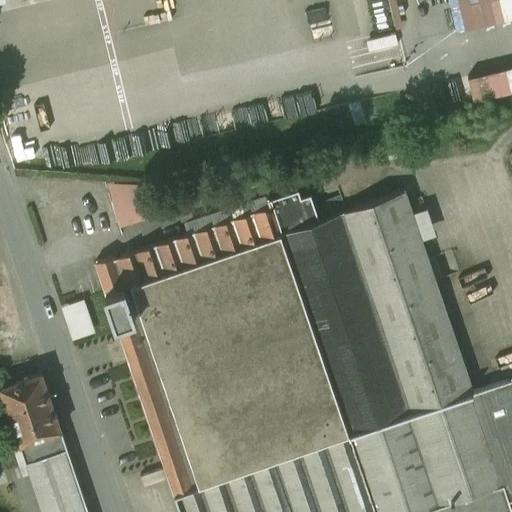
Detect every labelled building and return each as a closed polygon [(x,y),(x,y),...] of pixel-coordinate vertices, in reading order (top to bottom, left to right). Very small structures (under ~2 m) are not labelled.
[(511,0),(455,0),(460,24),(511,13),(511,0)] [(511,60),(451,71),(454,89),(440,91),(442,99),(511,86),(511,60)] [(119,221),(151,219),(148,178),(116,180),(119,221)] [(405,188),(320,218),(311,192),(301,195),(299,187),(268,198),(267,194),(254,199),(258,208),(116,256),(115,254),(96,260),(106,290),(105,290),(116,322),(117,322),(124,342),(119,343),(122,352),(126,351),(175,493),(181,511),(511,511),(511,376),(473,390),(405,188)] [(0,342),(14,339),(0,273),(0,342)] [(66,302),(77,336),(101,328),(90,294),(66,302)] [(89,511),(42,371),(1,385),(20,441),(14,443),(16,450),(4,454),(11,475),(29,469),(44,511),(89,511)]
